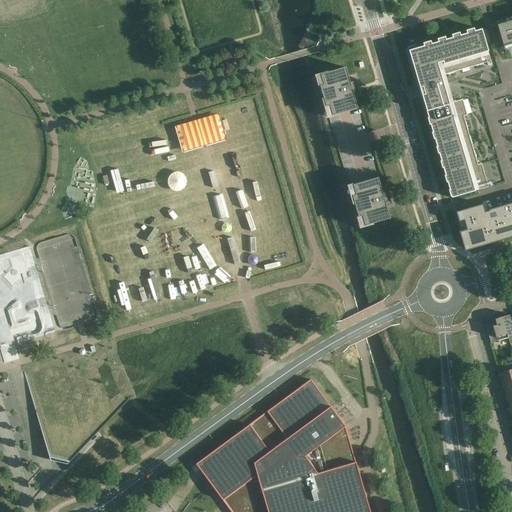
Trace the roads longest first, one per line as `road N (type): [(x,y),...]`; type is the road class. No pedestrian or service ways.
road 1 (tertiary): [(100,507),(299,365),(424,299)]
road 2 (residential): [(439,273),(366,0)]
road 3 (residential): [(511,476),(471,328),(479,310),(511,301)]
road 4 (tertiary): [(470,511),(443,310)]
